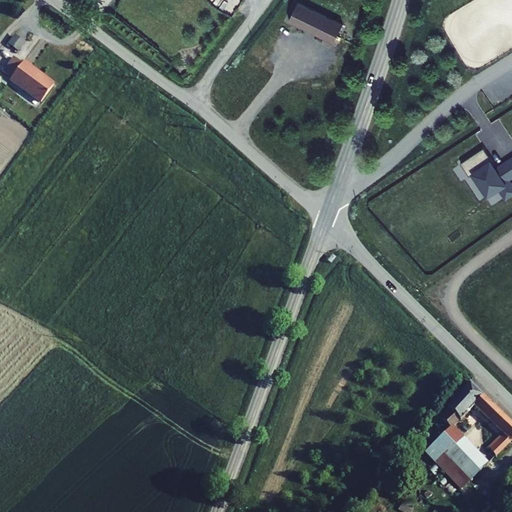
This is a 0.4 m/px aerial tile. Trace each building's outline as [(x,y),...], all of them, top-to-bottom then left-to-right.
[(338,24),(293,2),(284,20),(329,42),(338,24)] [(15,34),(9,43),(20,51),(26,41),(15,34)] [(25,77),(37,61),(31,56),(19,73),(25,77)] [(45,63),(39,58),(37,61),(25,77),(57,99),(68,82),(44,65),(45,63)] [(506,199),(511,195),(511,177),(511,155),(496,165),(484,147),(463,160),(486,197),(499,189),(506,199)] [(443,417),(437,422),(442,427),(447,422),(448,423),(457,415),(458,416),(473,402),(501,430),(486,444),(494,452),(511,434),(511,421),(468,378),(445,403),(449,407),(441,415),(443,417)] [(451,425),(425,450),(460,485),(487,460),(451,425)]
